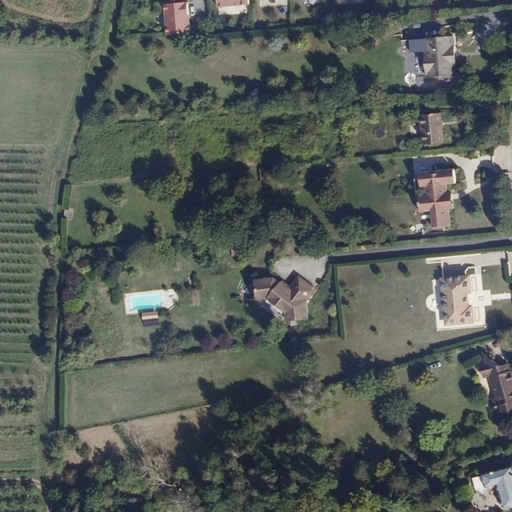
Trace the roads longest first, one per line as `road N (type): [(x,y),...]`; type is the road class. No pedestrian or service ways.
road 1 (track): [(46,511),(65,196),(74,138),(119,0)]
road 2 (unknown): [(511,235),(322,254)]
